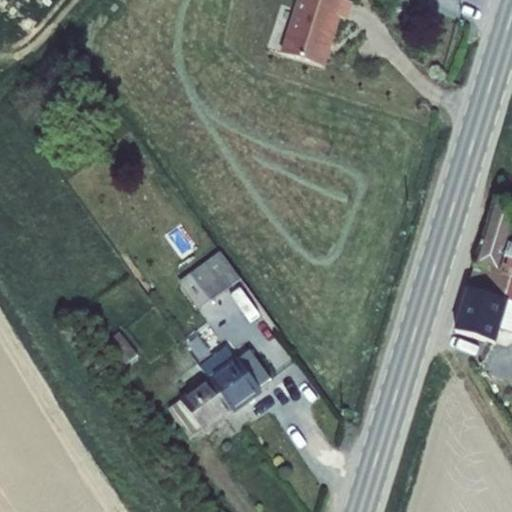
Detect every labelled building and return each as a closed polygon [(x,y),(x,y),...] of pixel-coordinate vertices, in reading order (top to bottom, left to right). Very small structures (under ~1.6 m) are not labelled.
[(353,6),(335,0),(298,0),(280,57),(325,72),(341,21),(348,23),(353,6)] [(511,230),(511,201),(498,197),(469,286),(510,298),(510,300),(511,300),(511,240),(509,240),(511,230)] [(242,279),(221,251),(179,282),(200,311),(242,279)] [(501,327),(510,300),(510,298),(469,286),(454,333),(496,345),(501,327)] [(511,300),(510,300),(501,327),(511,331),(511,300)] [(138,356),(120,332),(96,350),(114,374),(138,356)] [(208,377),(235,358),(226,346),(200,366),(208,377)] [(235,358),(208,377),(234,413),(262,392),(259,387),(270,378),(249,351),(237,359),(235,358)] [(205,434),(234,413),(208,377),(179,399),(180,400),(168,409),(189,439),(202,429),(205,434)]
